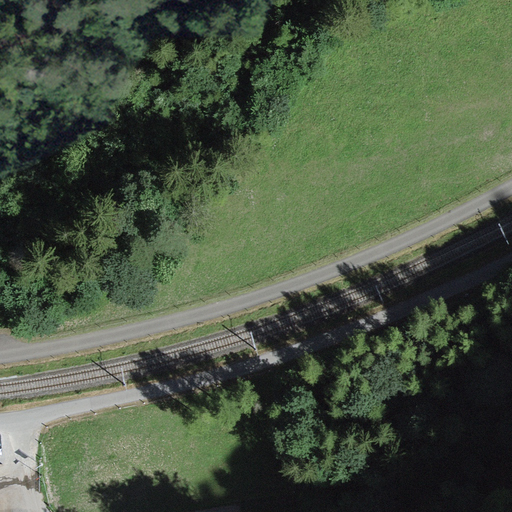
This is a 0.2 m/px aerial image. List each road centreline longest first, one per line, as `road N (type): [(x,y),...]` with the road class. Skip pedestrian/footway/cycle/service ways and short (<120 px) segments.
road 1 (residential): [(511,261),(268,360),(0,419)]
road 2 (track): [(0,43),(171,0)]
